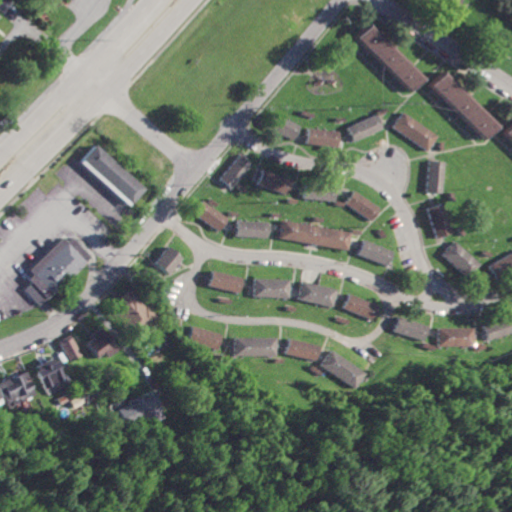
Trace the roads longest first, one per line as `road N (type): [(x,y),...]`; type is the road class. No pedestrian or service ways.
road 1 (residential): [(0,347),(77,310),(337,0)]
road 2 (residential): [(203,246),(328,266),(394,294),(458,306),(511,294)]
road 3 (residential): [(458,306),(426,274),(384,187),(360,172),(291,161),(230,128)]
road 4 (residential): [(394,294),(378,330),(360,342),(283,321),(215,315),(198,301),(203,246)]
road 5 (trunk): [(0,196),(186,0)]
road 6 (trunk): [(148,0),(0,154)]
road 7 (residential): [(372,0),(511,89)]
road 8 (residential): [(195,168),(81,73)]
